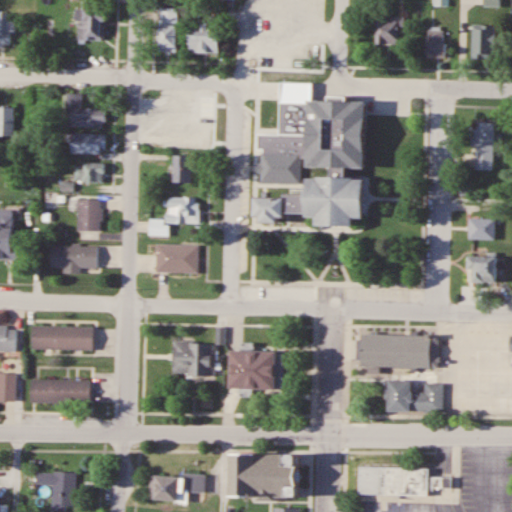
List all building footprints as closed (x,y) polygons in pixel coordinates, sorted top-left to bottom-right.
[(300,0),(274,0),(274,49),(300,50),(300,0)] [(105,8),(78,8),(78,40),(105,40),(105,8)] [(159,51),(177,51),(177,8),(159,8),(159,51)] [(0,44),(11,44),(11,33),(13,33),(13,14),(0,13),(0,44)] [(400,26),(404,26),(404,17),(376,17),(376,43),(400,43),(400,26)] [(189,52),(219,52),(219,19),(189,19),(189,52)] [(496,58),(496,24),(473,24),(473,58),(496,58)] [(427,58),(445,58),(445,26),(427,26),(427,58)] [(64,93),(64,126),(106,127),(106,108),(83,108),(83,93),(64,93)] [(15,106),(0,106),(0,135),(15,136),(15,106)] [(494,122),(475,122),(475,170),(494,170),(494,122)] [(69,154),(106,154),(106,133),(69,133),(69,154)] [(260,183),(302,183),(302,151),(260,150),(260,183)] [(192,155),(173,155),(173,182),(192,182),(192,155)] [(76,182),(104,182),(104,163),(76,163),(76,182)] [(354,225),(354,217),(364,218),(364,177),(306,177),(306,217),(315,217),(315,225),(354,225)] [(199,197),(165,197),(165,219),(150,219),(150,235),(169,235),(169,223),(199,223),(199,197)] [(285,197),(255,197),(255,221),(285,221),(285,197)] [(79,199),(79,231),(101,231),(101,199),(79,199)] [(0,259),(21,260),(21,245),(14,245),(14,209),(0,209),(0,259)] [(469,240),(496,240),(496,218),(469,218),(469,240)] [(199,273),(199,244),(156,244),(156,273),(199,273)] [(63,273),(81,273),(81,268),(98,268),(98,245),(50,245),(50,268),(63,268),(63,273)] [(497,256),(469,256),(469,283),(497,283),(497,256)] [(0,350),(17,350),(17,325),(0,325),(0,350)] [(93,349),(93,326),(32,326),(32,349),(93,349)] [(433,335),(359,334),(358,366),(433,367),(433,335)] [(215,375),(215,342),(173,342),(173,375),(215,375)] [(230,351),(230,389),(278,389),(278,351),(230,351)] [(0,365),(0,381),(16,381),(16,365),(0,365)] [(90,380),(30,380),(30,403),(90,403),(90,380)] [(387,412),(444,412),(444,383),(425,383),(425,391),(413,392),(413,380),(387,380),(387,412)] [(230,455),(230,499),(297,499),(298,455),(230,455)] [(430,468),(360,467),(360,495),(430,496),(430,488),(453,489),(453,476),(429,476),(430,468)] [(67,511),(67,506),(75,506),(76,472),(38,471),(38,489),(51,489),(50,511),(67,511)] [(205,492),(206,476),(151,473),(149,500),(187,502),(188,491),(205,492)]
